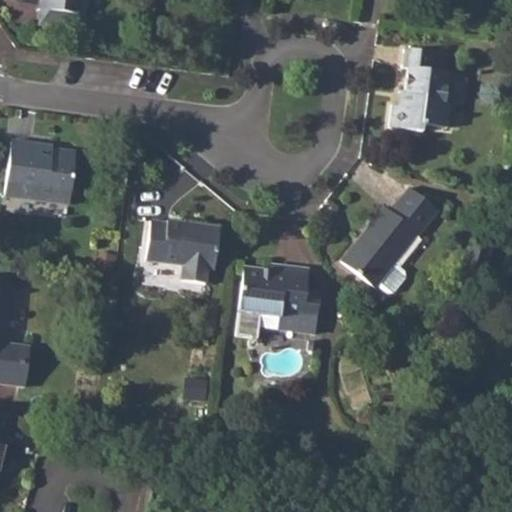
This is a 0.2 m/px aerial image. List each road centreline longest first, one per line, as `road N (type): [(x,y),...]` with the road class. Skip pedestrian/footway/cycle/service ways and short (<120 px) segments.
road 1 (residential): [(241,128),(259,106),(268,58),(283,48),(308,44),(335,69),(331,136),(321,157),(299,170),(248,151)]
road 2 (residential): [(241,128),(0,89)]
road 3 (residential): [(115,511),(120,485),(59,473),(51,511)]
